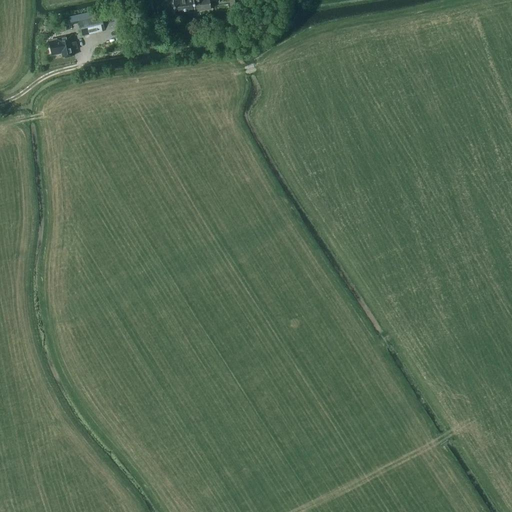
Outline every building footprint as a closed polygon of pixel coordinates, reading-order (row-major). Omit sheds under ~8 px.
[(181,0),(172,1),(174,15),(210,10),(208,0),(181,0)] [(240,9),(239,0),(228,0),(230,10),(240,9)] [(116,29),(126,27),(122,12),(113,14),(116,29)] [(82,36),(104,31),(101,17),(79,21),(82,36)] [(52,56),(61,54),(62,59),(74,56),(73,51),(77,50),(76,43),(73,43),(72,36),(56,40),(56,41),(49,43),(52,56)]
